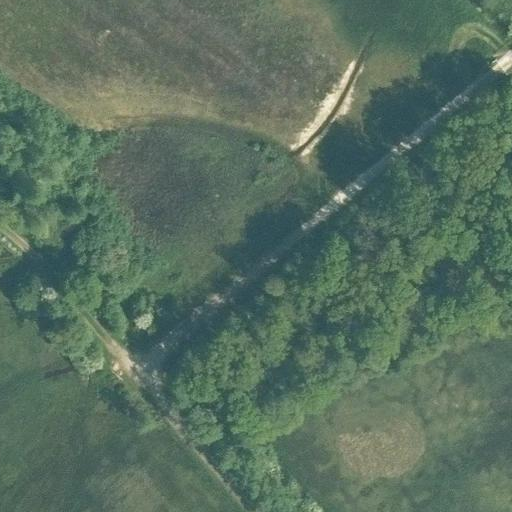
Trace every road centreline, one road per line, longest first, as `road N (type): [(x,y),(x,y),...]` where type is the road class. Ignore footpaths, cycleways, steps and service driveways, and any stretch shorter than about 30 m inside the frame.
road 1 (track): [(138,378),(511,56)]
road 2 (track): [(0,221),(138,378)]
road 3 (track): [(138,378),(259,511)]
